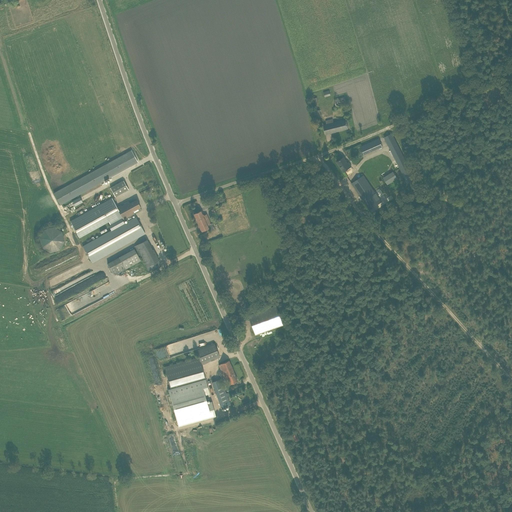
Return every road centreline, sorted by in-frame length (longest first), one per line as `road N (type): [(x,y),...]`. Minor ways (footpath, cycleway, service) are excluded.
road 1 (unclassified): [(311,511),(171,204)]
road 2 (track): [(321,158),(475,343)]
road 3 (unclassified): [(171,204),(95,0)]
road 4 (unclassified): [(171,204),(344,147)]
